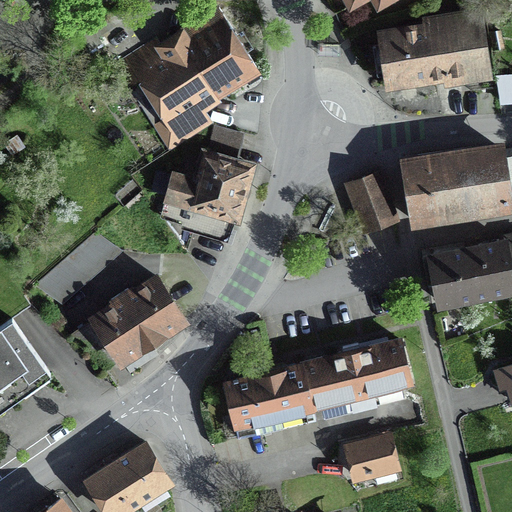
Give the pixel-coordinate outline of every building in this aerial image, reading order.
[(202,107),(258,71),(217,8),(177,34),(179,37),(162,49),(155,38),(114,65),(169,149),(212,122),(202,107)] [(387,84),(485,68),(478,21),(430,28),(429,22),(421,23),(422,30),(380,36),(387,84)] [(339,44),(318,44),(318,54),(339,54),(339,44)] [(231,217),(235,218),(249,167),(229,162),(233,147),(236,148),(239,135),(214,128),(207,155),(203,154),(194,182),(171,175),(164,197),(189,204),(182,226),(224,238),(231,217)] [(415,218),(511,201),(511,158),(501,160),(499,150),(404,164),(413,223),(415,223),(415,218)] [(376,173),(348,184),(365,231),(393,221),(376,173)] [(118,262),(95,232),(34,279),(57,308),(118,262)] [(511,244),(504,246),(503,242),(429,257),(438,304),(511,290),(511,291),(511,244)] [(129,295),(126,289),(109,301),(112,305),(92,319),(94,322),(70,337),(104,371),(119,361),(119,362),(183,320),(155,278),(129,295)] [(0,400),(45,369),(11,320),(10,320),(0,327),(0,408),(2,407),(0,404),(0,400)] [(341,348),(343,356),(279,371),(265,374),(264,367),(246,371),(248,378),(223,384),(236,438),(314,419),(310,405),(319,403),(322,417),(404,397),(401,383),(409,381),(400,342),(358,352),(357,348),(356,344),(341,348)] [(511,365),(495,371),(501,389),(508,387),(511,400),(511,365)] [(394,467),(388,439),(347,448),(354,477),(394,467)] [(106,511),(120,511),(168,481),(143,443),(86,480),(106,511)] [(42,511),(67,511),(59,500),(42,511)]
